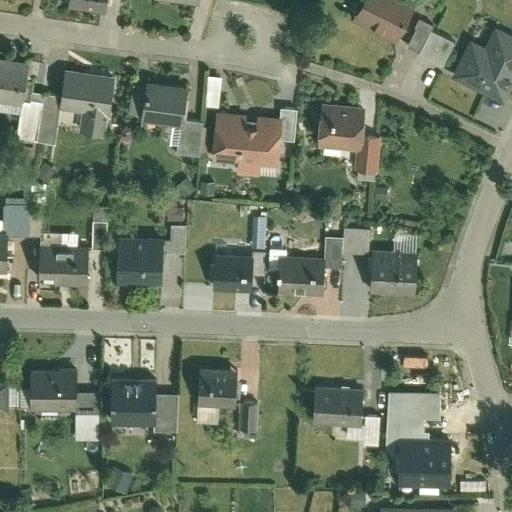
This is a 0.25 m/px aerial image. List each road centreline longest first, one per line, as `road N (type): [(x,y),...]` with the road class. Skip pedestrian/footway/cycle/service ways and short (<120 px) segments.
road 1 (residential): [(0,321),(457,334)]
road 2 (residential): [(0,27),(251,59)]
road 3 (residential): [(511,165),(474,261),(457,334)]
